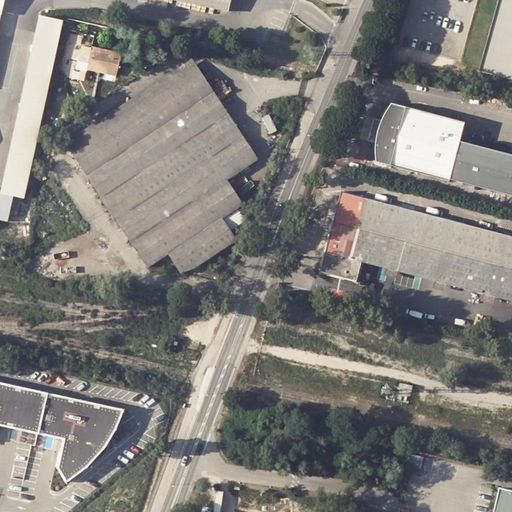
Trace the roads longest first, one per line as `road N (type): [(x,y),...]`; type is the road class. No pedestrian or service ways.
road 1 (tertiary): [(367,0),(165,511)]
road 2 (tertiary): [(178,511),(376,0)]
